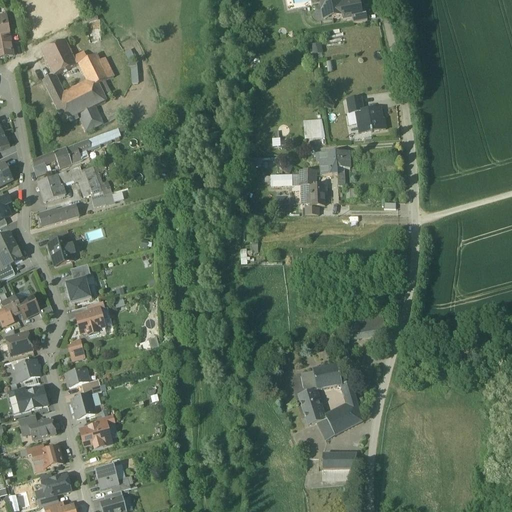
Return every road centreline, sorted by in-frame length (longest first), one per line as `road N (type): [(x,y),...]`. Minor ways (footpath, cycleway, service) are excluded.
road 1 (residential): [(380,0),(401,95),(413,218),(410,275),(367,471),(372,511)]
road 2 (residential): [(85,511),(46,357),(61,315),(22,232),(25,161),(7,90)]
